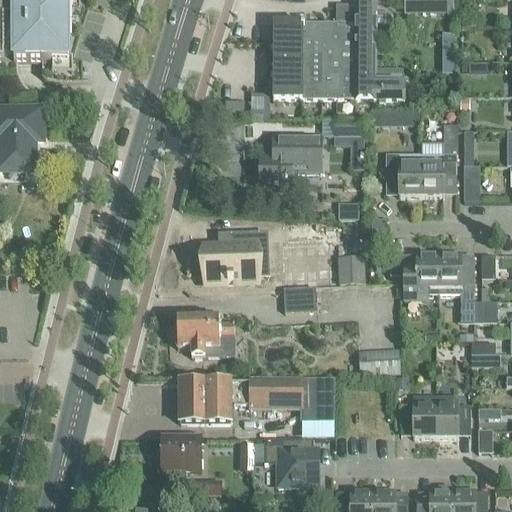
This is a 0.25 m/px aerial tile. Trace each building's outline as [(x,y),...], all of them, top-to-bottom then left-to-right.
[(0,0),(0,64),(4,65),(4,59),(13,59),(13,65),(15,65),(17,65),(42,65),(44,65),(52,64),(68,64),(68,60),(68,49),(68,13),(67,0),(0,0)] [(453,17),(453,0),(404,0),(405,17),(453,17)] [(404,103),(404,86),(403,86),(403,72),(375,72),(375,12),(356,12),(356,8),(336,8),(336,27),(302,27),(302,26),(274,26),(273,103),(302,103),(379,103),(379,106),(385,106),(385,103),(404,103)] [(251,96),(250,122),(263,123),(263,99),(263,96),(251,96)] [(469,103),(460,103),(460,112),(469,112),(469,103)] [(0,167),(38,167),(38,137),(46,137),(46,107),(0,107),(0,167)] [(396,126),(396,111),(382,111),(382,127),(396,126)] [(313,114),(302,114),(302,123),(313,123),(313,114)] [(334,142),(364,142),(364,124),(334,124),(334,142)] [(464,136),(464,148),(475,148),(475,136),(464,136)] [(259,162),(255,162),(254,176),(259,176),(259,195),(291,195),(291,192),(291,177),(321,177),(322,141),(322,139),(273,139),(273,162),(259,162)] [(444,146),(421,146),(421,159),(421,201),(444,201),(444,198),(456,198),(456,193),(456,158),(444,159),(444,146)] [(398,159),(386,159),(386,169),(386,193),(398,193),(398,201),(421,201),(421,159),(398,159)] [(480,188),(464,188),(464,206),(480,206),(480,188)] [(360,209),(339,209),(339,224),(359,224),(360,209)] [(230,251),(204,252),(205,286),(227,285),(227,287),(233,287),(233,285),(257,284),(256,251),(260,251),(260,236),(230,237),(230,251)] [(404,265),(404,261),(391,261),(391,283),(404,283),(404,307),(428,307),(427,299),(439,299),(439,257),(416,257),(416,265),(404,265)] [(473,310),(474,289),(474,265),(461,265),(461,257),(439,257),(439,299),(461,299),(461,310),(473,310)] [(493,284),(493,260),(481,260),(481,284),(493,284)] [(364,287),(363,262),(338,263),(339,288),(364,287)] [(283,293),(284,317),(316,315),(315,291),(283,293)] [(490,292),(481,292),(481,305),(490,305),(490,292)] [(485,306),(474,306),(474,327),(485,327),(485,306)] [(192,362),(222,361),(233,361),(233,344),(234,344),(234,327),(219,328),(219,320),(177,321),(177,353),(192,353),(192,362)] [(439,345),(439,335),(426,335),(426,345),(439,345)] [(471,346),(471,359),(501,359),(501,358),(495,357),(495,346),(471,346)] [(359,380),(400,378),(399,356),(358,358),(359,380)] [(500,371),(501,359),(471,359),(471,371),(500,371)] [(396,393),(408,393),(408,382),(396,382),(396,393)] [(302,428),(334,428),(334,383),(302,383),(250,383),(250,386),(230,386),(230,385),(180,385),(180,427),(230,427),(230,410),(250,409),(250,414),(302,414),(302,428)] [(413,410),(400,410),(400,435),(400,440),(413,439),(413,442),(435,442),(435,400),(413,400),(413,410)] [(470,435),(470,410),(458,410),(458,400),(435,400),(435,442),(458,442),(458,439),(471,439),(470,435)] [(489,422),(489,412),(478,412),(478,422),(489,422)] [(492,457),(492,434),(478,434),(478,457),(492,457)] [(313,454),(313,442),(264,442),(264,448),(264,467),(277,467),(278,490),(318,489),(317,454),(313,454)] [(199,443),(164,443),(164,474),(167,474),(167,486),(184,486),(184,474),(199,474),(199,443)] [(264,448),(254,448),(254,467),(264,467),(264,448)] [(221,496),(221,483),(191,483),(191,496),(221,496)] [(372,511),(372,494),(350,494),(350,502),(337,502),(337,511),(372,511)] [(395,494),(372,494),(372,511),(407,511),(408,502),(395,502),(395,494)] [(430,502),(417,502),(417,511),(452,511),(452,494),(429,494),(430,502)] [(487,511),(487,501),(475,501),(475,494),(452,494),(452,511),(487,511)]
